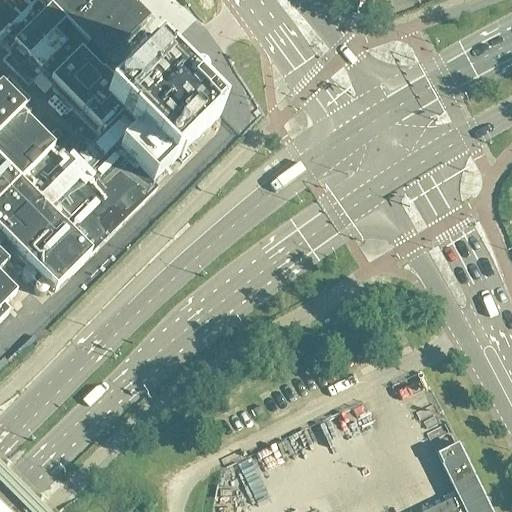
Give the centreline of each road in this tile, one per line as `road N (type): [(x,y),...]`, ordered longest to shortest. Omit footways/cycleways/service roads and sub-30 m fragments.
road 1 (primary): [(0,503),(154,355),(382,186)]
road 2 (primary): [(351,136),(223,236),(0,446)]
road 3 (secondary): [(382,186),(511,421)]
road 4 (secondary): [(511,331),(427,157)]
road 5 (unclassified): [(250,0),(351,136)]
road 6 (unclassified): [(394,108),(298,0)]
road 7 (primary): [(511,44),(394,108)]
